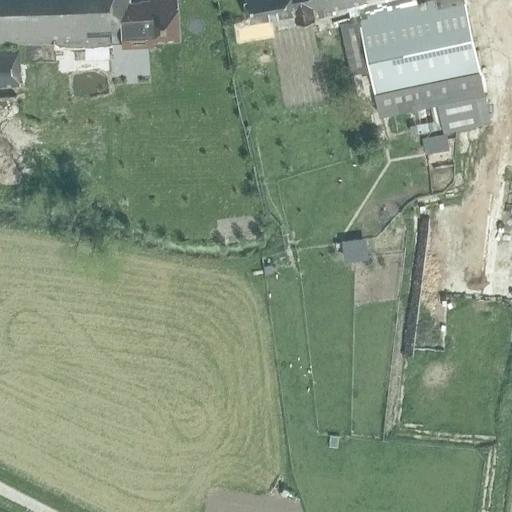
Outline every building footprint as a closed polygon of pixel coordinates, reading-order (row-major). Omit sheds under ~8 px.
[(151,39),(180,38),(177,0),(150,0),(150,1),(129,2),(128,0),(0,0),(0,87),(19,87),(18,47),(0,47),(0,45),(124,42),(124,39),(135,38),(138,43),(147,43),(149,38),(151,38),(151,39)] [(293,13),(296,21),(314,17),(313,10),(317,9),(318,15),(355,7),(375,95),(480,75),(465,0),(247,0),(250,20),(293,13)] [(256,25),(239,25),(239,42),(256,41),(256,25)] [(423,130),(482,123),(479,94),(443,99),(446,118),(422,121),(423,130)] [(346,241),(349,259),(370,255),(366,237),(346,241)]
